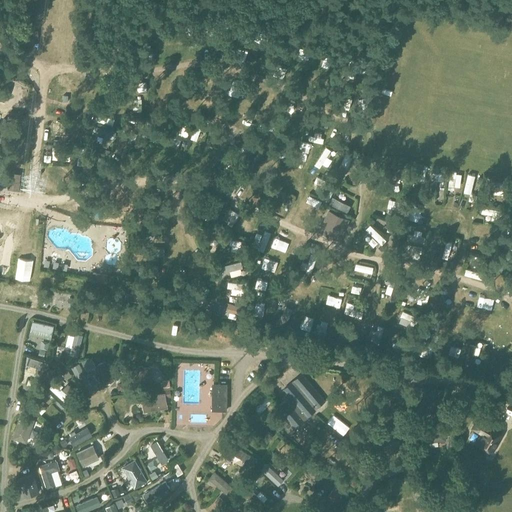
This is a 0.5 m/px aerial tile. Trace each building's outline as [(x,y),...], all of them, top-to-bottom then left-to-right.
[(0,79),(0,97),(6,99),(10,82),(0,79)] [(75,119),(81,107),(76,105),(76,103),(72,101),(71,104),(73,105),(68,115),(75,119)] [(7,118),(21,122),(23,115),(9,111),(7,118)] [(93,113),(91,120),(111,126),(113,120),(93,113)] [(173,122),(166,143),(173,145),(180,124),(173,122)] [(196,122),(190,139),(196,141),(200,130),(201,126),(202,124),(196,122)] [(147,123),(139,141),(144,143),(152,125),(147,123)] [(125,124),(118,143),(124,146),(131,127),(125,124)] [(94,126),(92,133),(113,140),(115,133),(94,126)] [(24,138),(24,140),(20,141),(20,151),(29,151),(29,137),(24,138)] [(246,138),(236,150),(240,154),(250,142),(246,138)] [(281,142),(276,143),(279,157),(284,156),(281,142)] [(41,143),(40,152),(48,153),(50,144),(41,143)] [(294,158),(305,163),(311,148),(300,144),(294,158)] [(325,147),(314,164),(319,167),(330,149),(325,147)] [(78,148),(76,165),(82,166),(85,149),(78,148)] [(345,154),(336,174),(343,177),(351,159),(352,157),(345,154)] [(98,158),(93,173),(98,175),(104,160),(98,158)] [(239,165),(227,184),(233,188),(245,169),(239,165)] [(401,166),(389,182),(393,186),(399,177),(405,169),(401,166)] [(251,180),(254,174),(248,171),(246,178),(251,180)] [(432,171),(429,189),(435,190),(437,180),(438,172),(432,171)] [(450,171),(447,188),(453,189),(454,186),(455,173),(456,171),(450,171)] [(17,189),(17,173),(8,173),(7,188),(17,189)] [(468,175),(464,192),(471,193),(475,176),(468,175)] [(314,179),(312,184),(324,189),(327,184),(314,179)] [(275,187),(267,201),(272,204),(275,199),(280,190),(275,187)] [(199,195),(194,215),(200,217),(206,197),(199,195)] [(142,196),(142,204),(160,204),(161,196),(142,196)] [(331,196),(328,203),(346,212),(349,205),(331,196)] [(217,201),(211,217),(217,219),(223,203),(217,201)] [(482,208),(481,213),(492,215),(499,216),(501,216),(502,211),(482,208)] [(340,240),(349,219),(327,209),(318,230),(340,240)] [(147,210),(147,218),(165,218),(165,211),(147,210)] [(227,223),(226,223),(231,226),(239,215),(234,211),(231,216),(227,223)] [(103,223),(103,213),(89,212),(89,222),(103,223)] [(298,219),(305,224),(309,219),(302,213),(298,219)] [(247,227),(253,230),(258,220),(251,217),(247,227)] [(392,233),(390,240),(396,241),(401,224),(395,222),(395,223),(392,233)] [(370,225),(365,230),(381,245),(386,240),(370,225)] [(206,228),(204,235),(224,240),(226,233),(206,228)] [(140,230),(140,238),(159,239),(159,231),(140,230)] [(257,248),(257,250),(263,252),(271,233),(265,231),(260,241),(257,248)] [(406,234),(405,240),(423,243),(424,237),(420,236),(412,235),(406,234)] [(171,238),(174,248),(179,246),(176,237),(171,238)] [(230,239),(229,245),(232,245),(239,247),(244,248),(245,242),(230,239)] [(286,252),(290,246),(278,239),(274,244),(286,252)] [(446,241),(442,257),(447,259),(451,242),(446,241)] [(503,241),(501,247),(511,249),(511,243),(510,243),(505,241),(503,241)] [(405,243),(404,249),(420,253),(421,247),(405,243)] [(307,263),(304,270),(310,272),(316,255),(310,253),(307,263)] [(500,253),(495,270),(501,272),(504,262),(505,259),(506,255),(500,253)] [(16,274),(30,276),(33,260),(19,257),(16,274)] [(240,261),(221,266),(222,273),(230,271),(239,269),(242,268),(240,261)] [(356,264),(355,270),(373,274),(374,267),(356,264)] [(465,269),(464,275),(484,280),(486,274),(465,269)] [(107,274),(92,273),(92,276),(91,281),(106,282),(107,274)] [(393,287),(390,295),(396,297),(402,277),(396,275),(393,287)] [(140,291),(141,285),(129,282),(127,287),(140,291)] [(171,283),(165,283),(166,298),(173,298),(171,283)] [(441,296),(448,295),(448,290),(452,290),(452,283),(440,283),(441,296)] [(327,298),(343,301),(346,289),(330,285),(327,298)] [(18,286),(17,292),(37,296),(38,290),(18,286)] [(197,297),(194,303),(200,307),(209,290),(203,287),(197,297)] [(125,294),(124,300),(143,304),(144,298),(125,294)] [(70,297),(67,306),(88,311),(90,302),(70,297)] [(467,297),(464,302),(474,307),(477,302),(467,297)] [(225,302),(223,310),(243,316),(246,308),(225,302)] [(475,323),(492,326),(495,306),(479,304),(475,323)] [(285,307),(276,325),(282,328),(292,310),(285,307)] [(346,307),(344,313),(361,317),(363,312),(353,309),(346,307)] [(403,311),(400,317),(410,321),(416,324),(418,318),(403,311)] [(120,313),(116,330),(122,331),(126,314),(120,313)] [(132,315),(127,333),(134,335),(140,317),(132,315)] [(33,321),(30,334),(51,339),(54,325),(33,321)] [(152,323),(148,339),(154,341),(158,325),(152,323)] [(164,323),(161,339),(167,341),(170,324),(164,323)] [(376,331),(373,342),(379,344),(383,328),(377,326),(376,331)] [(189,328),(182,328),(184,348),(191,347),(189,328)] [(340,332),(338,338),(356,344),(357,338),(340,332)] [(72,348),(70,355),(77,356),(81,337),(75,335),(74,336),(72,348)] [(49,342),(42,341),(40,348),(47,349),(49,342)] [(469,345),(465,361),(471,363),(473,354),(475,346),(469,345)] [(45,351),(37,349),(35,355),(43,357),(45,351)] [(28,357),(26,364),(28,365),(39,368),(43,370),(47,371),(49,363),(28,357)] [(219,360),(218,375),(231,375),(231,360),(219,360)] [(105,362),(97,365),(105,384),(113,380),(109,369),(106,363),(105,362)] [(79,363),(71,367),(81,386),(89,382),(84,373),(81,367),(79,363)] [(138,370),(128,372),(132,386),(156,381),(153,366),(143,368),(143,366),(138,367),(138,370)] [(204,378),(211,376),(209,369),(202,370),(204,378)] [(308,380),(302,373),(298,376),(283,389),(286,393),(281,397),(288,405),(281,411),(295,427),(324,400),(308,380)] [(54,383),(49,388),(65,403),(70,398),(69,397),(62,390),(60,389),(56,385),(54,383)] [(227,384),(213,384),(213,410),(226,411),(227,384)] [(140,396),(143,412),(167,408),(164,391),(140,396)] [(256,415),(269,403),(263,396),(250,407),(256,415)] [(34,400),(30,404),(41,414),(45,410),(42,407),(38,403),(34,400)] [(33,418),(19,413),(11,437),(25,442),(33,418)] [(288,422),(279,413),(269,421),(277,430),(288,422)] [(348,429),(336,419),(331,425),(343,435),(348,429)] [(498,429),(478,419),(473,428),(483,433),(478,443),(492,451),(501,434),(497,432),(498,429)] [(443,424),(419,428),(421,442),(445,439),(443,424)] [(52,428),(47,426),(44,432),(49,434),(52,428)] [(71,436),(69,438),(73,446),(92,435),(87,427),(75,434),(71,436)] [(156,440),(149,445),(161,464),(162,464),(168,460),(156,440)] [(77,451),(83,464),(98,457),(92,444),(77,451)] [(236,446),(232,453),(245,461),(249,464),(252,466),(256,459),(236,446)] [(134,487),(146,480),(134,460),(123,467),(134,487)] [(47,491),(56,488),(51,473),(60,470),(57,461),(39,466),(47,491)] [(177,463),(172,466),(177,476),(183,472),(177,463)] [(147,473),(153,470),(150,464),(144,467),(147,473)] [(266,464),(261,470),(277,486),(283,480),(266,464)] [(126,489),(132,486),(121,465),(115,468),(126,489)] [(324,469),(313,487),(320,491),(331,473),(324,469)] [(214,471),(208,479),(227,495),(233,488),(214,471)] [(32,473),(12,479),(18,499),(38,492),(32,473)] [(169,473),(164,476),(167,482),(173,479),(169,473)] [(339,479),(327,498),(334,502),(342,490),(344,486),(346,483),(339,479)] [(165,481),(143,495),(147,501),(159,494),(165,490),(169,487),(165,481)] [(247,486),(240,493),(257,509),(264,503),(263,502),(256,495),(247,486)] [(114,497),(120,495),(117,489),(112,491),(114,497)] [(97,496),(75,505),(78,511),(82,511),(100,504),(97,496)] [(219,496),(214,502),(220,507),(225,501),(219,496)] [(117,511),(114,503),(105,507),(107,511),(117,511)]
